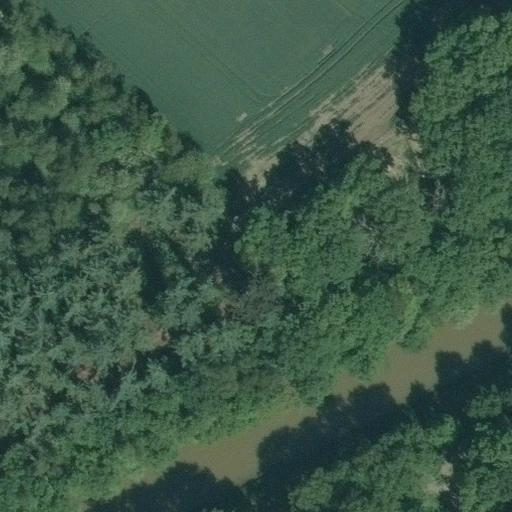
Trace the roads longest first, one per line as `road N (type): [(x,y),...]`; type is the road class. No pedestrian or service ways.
road 1 (track): [(0,24),(329,299)]
road 2 (track): [(511,405),(303,511)]
